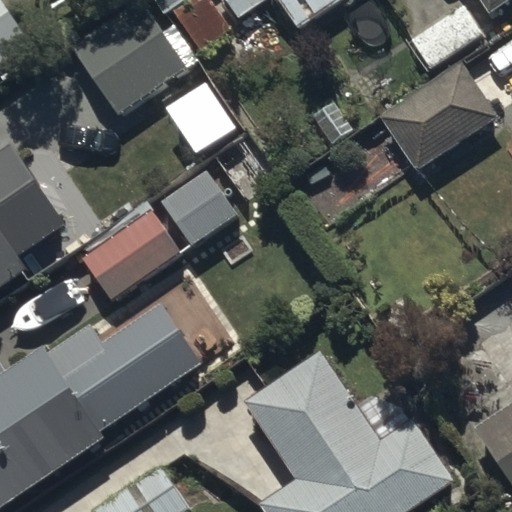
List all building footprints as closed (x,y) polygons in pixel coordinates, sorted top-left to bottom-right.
[(0,0),(0,77),(36,54),(0,0)] [(276,0),(300,36),(355,0),(276,0)] [(511,0),(482,0),(495,19),(511,8),(511,0)] [(171,20),(161,26),(147,4),(77,49),(122,120),(202,69),(171,20)] [(409,47),(430,78),(488,40),(467,9),(409,47)] [(377,123),(416,183),(504,124),(465,65),(377,123)] [(282,182),(256,140),(226,160),(252,201),(282,182)] [(70,231),(16,151),(0,162),(0,296),(32,274),(24,262),(70,231)] [(242,220),(211,176),(165,207),(195,252),(242,220)] [(184,261),(154,216),(85,262),(114,307),(184,261)] [(0,511),(9,511),(110,446),(106,439),(206,372),(167,313),(108,352),(95,332),(54,359),(51,354),(9,382),(3,372),(0,373),(0,511)] [(265,507),(268,511),(425,511),(461,489),(420,426),(386,448),(325,355),(249,406),(300,484),(265,507)] [(511,412),(479,434),(511,483),(511,412)] [(97,511),(191,511),(164,469),(97,511)]
